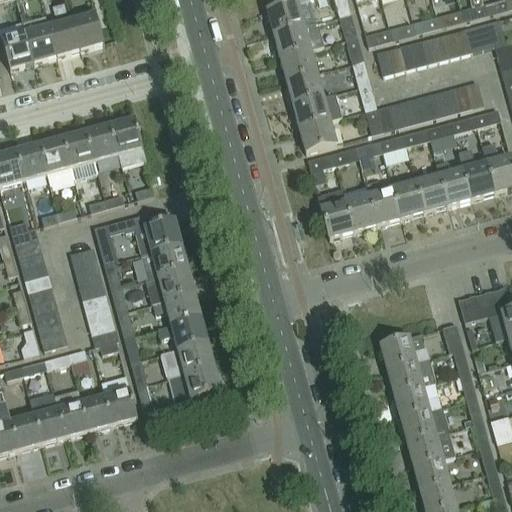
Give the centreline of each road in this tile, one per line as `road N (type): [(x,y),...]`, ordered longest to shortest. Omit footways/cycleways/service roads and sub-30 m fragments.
road 1 (tertiary): [(272,306),(205,59)]
road 2 (residential): [(272,306),(511,240)]
road 3 (residential): [(0,118),(205,59)]
road 4 (residential): [(129,477),(308,428)]
road 5 (residential): [(4,511),(129,477)]
road 6 (tertiary): [(308,428),(272,306)]
